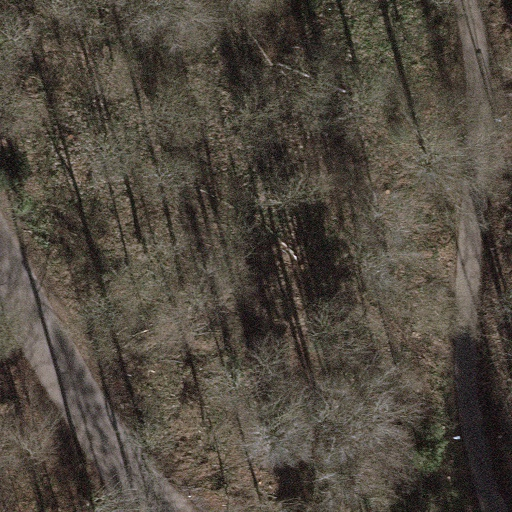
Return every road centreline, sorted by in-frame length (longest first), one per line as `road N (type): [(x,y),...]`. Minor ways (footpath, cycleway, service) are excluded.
road 1 (track): [(465,0),(480,103),(470,342),(477,443),(495,511)]
road 2 (unclassified): [(0,252),(150,511)]
